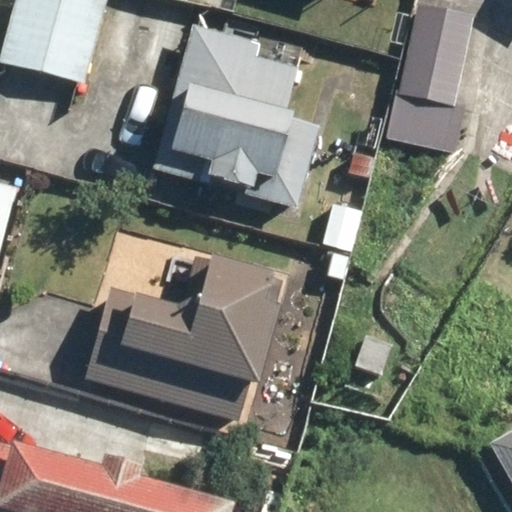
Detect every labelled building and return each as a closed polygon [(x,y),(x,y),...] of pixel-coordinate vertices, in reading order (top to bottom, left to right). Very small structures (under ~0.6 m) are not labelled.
[(99,0),(9,0),(0,35),(0,66),(77,86),(99,0)] [(464,20),(410,9),(392,97),(387,96),(378,142),(448,156),(456,112),(446,110),(464,20)] [(251,45),(186,28),(147,174),(293,212),(314,131),(280,122),(293,72),(247,60),(251,45)] [(0,230),(11,190),(0,186),(0,230)] [(174,310),(103,292),(79,384),(229,423),(238,387),(259,392),(280,310),(259,305),(265,278),(187,258),(174,310)] [(511,430),(485,445),(511,493),(511,430)] [(230,511),(232,505),(0,440),(0,511),(230,511)]
